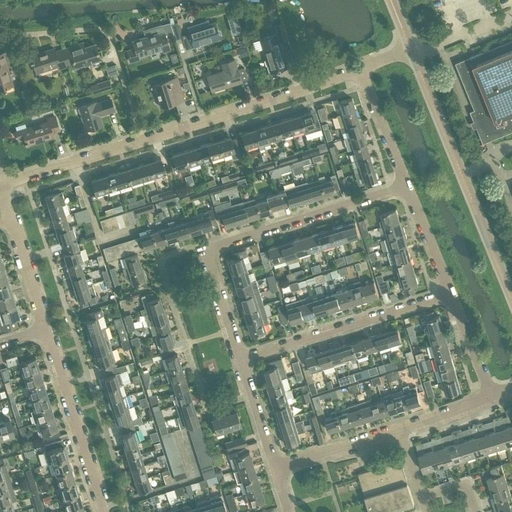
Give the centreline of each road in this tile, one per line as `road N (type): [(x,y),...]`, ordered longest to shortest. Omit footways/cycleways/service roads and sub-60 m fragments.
road 1 (residential): [(1,184),(360,70)]
road 2 (residential): [(240,359),(211,269),(215,245),(406,185)]
road 3 (residential): [(511,297),(411,50)]
road 4 (unknown): [(0,37),(101,25),(142,140)]
road 5 (residential): [(448,290),(240,359)]
road 6 (residential): [(102,506),(44,330)]
road 7 (residential): [(102,506),(195,477),(180,430)]
road 8 (residential): [(276,470),(398,432)]
road 9 (residential): [(406,185),(360,70)]
road 10 (residential): [(44,330),(9,212)]
